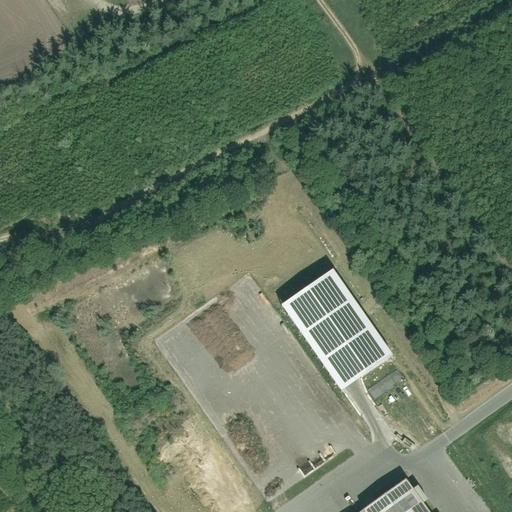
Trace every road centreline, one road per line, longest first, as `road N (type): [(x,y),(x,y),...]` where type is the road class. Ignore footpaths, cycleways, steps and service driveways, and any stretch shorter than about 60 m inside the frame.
road 1 (track): [(317,0),(364,66),(358,84),(229,149),(159,160),(110,198),(0,241)]
road 2 (unknown): [(407,458),(313,395),(234,290)]
